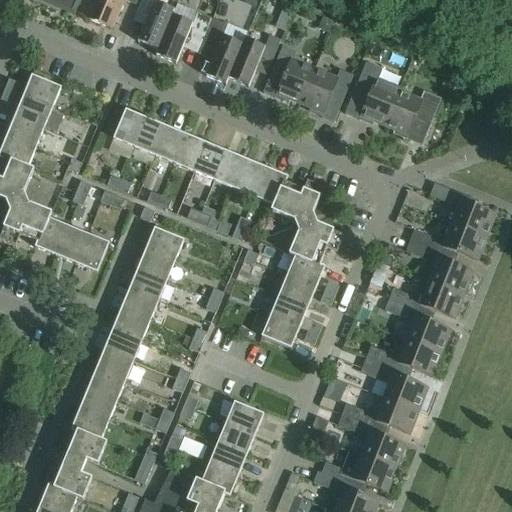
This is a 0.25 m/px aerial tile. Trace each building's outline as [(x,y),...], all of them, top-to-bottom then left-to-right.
[(0,0),(0,5),(7,8),(10,0),(0,0)] [(41,0),(74,13),(79,0),(41,0)] [(93,0),(85,19),(112,30),(124,2),(135,6),(137,0),(93,0)] [(158,51),(172,17),(174,12),(163,7),(165,0),(142,0),(136,15),(147,19),(137,43),(158,51)] [(258,0),(235,0),(235,1),(254,10),(258,0)] [(172,17),(158,51),(155,57),(176,65),(185,42),(200,48),(212,20),(196,14),(192,26),(172,17)] [(330,35),(334,25),(334,23),(322,18),(319,27),(321,32),(330,35)] [(212,20),(200,48),(215,54),(205,78),(225,86),(228,80),(242,46),(222,38),(227,27),(212,20)] [(242,46),(228,80),(248,89),(258,65),(269,70),(280,42),(269,38),(264,49),(244,41),(242,46)] [(282,48),(263,95),(275,100),(277,96),(300,105),(314,72),(292,63),(295,54),(282,48)] [(366,65),(344,116),(359,122),(361,118),(384,127),(398,94),(400,90),(377,80),(381,71),(366,65)] [(314,72),(300,105),(323,114),(321,119),(333,124),(353,78),(339,72),(336,81),(314,72)] [(31,78),(23,99),(52,111),(61,90),(31,78)] [(19,85),(8,81),(4,91),(15,95),(19,85)] [(10,105),(15,95),(4,91),(0,101),(10,105)] [(398,94),(384,127),(407,136),(405,141),(421,148),(440,101),(423,94),(420,103),(398,94)] [(14,119),(44,131),(52,111),(23,99),(14,119)] [(134,150),(146,121),(125,112),(113,142),(134,150)] [(6,139),(36,151),(44,131),(14,119),(6,139)] [(154,158),(166,129),(146,121),(134,150),(154,158)] [(174,167),(186,137),(166,129),(154,158),(174,167)] [(186,137),(174,167),(194,175),(206,146),(186,137)] [(36,151),(6,139),(0,153),(0,160),(3,162),(3,161),(27,170),(28,169),(36,151)] [(206,146),(194,175),(214,183),(226,154),(206,146)] [(234,192),(246,162),(226,154),(214,183),(234,192)] [(37,244),(38,244),(48,220),(49,221),(52,215),(28,206),(24,195),(34,172),(28,169),(27,170),(3,161),(3,162),(0,168),(0,200),(5,203),(10,213),(0,236),(0,240),(15,247),(19,237),(37,244)] [(71,161),(67,172),(77,176),(82,165),(71,161)] [(254,200),(266,171),(246,162),(234,192),(254,200)] [(254,200),(273,208),(274,208),(284,184),(285,185),(287,179),(266,171),(254,200)] [(106,188),(117,192),(121,182),(111,177),(106,188)] [(127,196),(131,186),(121,182),(117,192),(127,196)] [(295,258),(318,268),(319,267),(326,249),(336,253),(343,237),(317,226),(312,215),(323,189),(307,182),(303,192),(285,185),(284,184),(274,208),(273,208),(270,213),(294,223),(298,234),(289,257),(294,259),(295,258)] [(76,194),(87,198),(91,188),(80,184),(76,194)] [(451,226),(485,240),(494,216),(455,201),(457,195),(434,186),(430,197),(458,208),(451,226)] [(100,204),(110,208),(114,197),(104,193),(100,204)] [(82,208),(87,198),(76,194),(72,204),(82,208)] [(146,204),(157,208),(161,198),(151,194),(146,204)] [(110,208),(120,212),(124,202),(114,197),(110,208)] [(157,208),(167,212),(171,202),(161,198),(157,208)] [(140,220),(150,224),(154,214),(144,210),(140,220)] [(186,220),(196,225),(201,214),(190,210),(186,220)] [(196,225),(207,229),(211,218),(201,214),(196,225)] [(240,219),(236,229),(246,233),(250,223),(240,219)] [(56,258),(68,229),(49,221),(48,220),(38,244),(37,244),(35,249),(56,258)] [(216,233),(227,237),(231,227),(221,222),(216,233)] [(409,243),(455,261),(457,256),(476,263),(485,240),(451,226),(446,239),(438,236),(436,241),(414,232),(409,243)] [(76,266),(88,237),(68,229),(56,258),(76,266)] [(232,239),(242,243),(246,233),(236,229),(232,239)] [(145,251),(175,264),(184,243),(154,231),(145,251)] [(88,237),(76,266),(97,275),(109,245),(88,237)] [(429,284),(462,297),(471,274),(453,267),(455,261),(409,243),(405,254),(428,263),(426,268),(434,271),(429,284)] [(175,264),(145,251),(137,271),(167,284),(175,264)] [(254,267),(258,256),(247,252),(243,262),(254,267)] [(391,263),(389,258),(384,256),(381,264),(389,267),(391,263)] [(286,278),(316,290),(324,269),(319,267),(318,268),(295,258),(294,259),(286,278)] [(374,274),(385,279),(390,268),(378,263),(374,274)] [(167,284),(137,271),(129,291),(158,303),(167,284)] [(278,298),(307,310),(316,290),(286,278),(278,298)] [(338,288),(328,283),(324,293),(334,298),(338,288)] [(388,302),(432,319),(434,313),(453,321),(462,297),(429,284),(421,302),(393,291),(388,302)] [(121,311),(150,323),(158,303),(129,291),(121,311)] [(213,291),(209,301),(219,305),(224,295),(213,291)] [(319,304),(330,308),(334,298),(324,293),(319,304)] [(299,330),(307,310),(278,298),(270,318),(299,330)] [(209,301),(205,311),(215,315),(219,305),(209,301)] [(406,342),(440,355),(449,332),(430,325),(432,319),(388,302),(384,312),(413,324),(406,342)] [(150,323),(121,311),(112,331),(142,343),(150,323)] [(299,330),(270,318),(261,339),(290,351),(299,330)] [(311,323),(307,333),(317,338),(322,328),(311,323)] [(197,330),(192,341),(203,345),(207,335),(197,330)] [(142,343),(112,331),(104,351),(133,364),(142,343)] [(317,338),(307,333),(303,344),(313,348),(317,338)] [(49,338),(24,406),(44,413),(69,346),(49,338)] [(203,345),(192,341),(188,351),(199,355),(203,345)] [(366,360),(410,377),(412,371),(431,379),(440,355),(406,342),(399,360),(370,349),(366,360)] [(133,364),(104,351),(96,372),(125,384),(133,364)] [(384,400),(417,413),(426,390),(408,382),(410,377),(366,360),(362,370),(391,382),(384,400)] [(190,375),(180,371),(176,381),(186,385),(190,375)] [(87,392),(117,404),(125,384),(96,372),(87,392)] [(323,398),(339,405),(346,386),(331,380),(323,398)] [(186,385),(176,381),(172,391),(182,395),(186,385)] [(117,404),(87,392),(79,411),(109,424),(117,404)] [(194,412),(198,402),(187,398),(183,408),(194,412)] [(341,417),(387,435),(389,429),(408,436),(417,413),(384,400),(379,413),(370,410),(368,415),(346,406),(341,417)] [(151,403),(141,421),(151,426),(161,409),(151,403)] [(225,425),(254,437),(263,417),(234,404),(225,425)] [(189,422),(194,412),(183,408),(179,418),(189,422)] [(76,435),(76,434),(100,444),(101,442),(109,424),(79,411),(70,433),(76,435)] [(174,415),(163,411),(159,421),(169,426),(174,415)] [(387,435),(341,417),(337,428),(359,436),(357,442),(366,445),(361,458),(394,471),(404,448),(385,440),(387,435)] [(169,426),(159,421),(155,431),(165,435),(169,426)] [(254,437),(225,425),(217,445),(246,457),(254,437)] [(320,442),(324,432),(311,427),(308,437),(320,442)] [(53,489),(77,499),(77,500),(82,503),(92,481),(74,473),(80,460),(97,467),(106,445),(101,442),(100,444),(76,434),(76,435),(70,433),(49,486),(54,488),(53,489)] [(177,452),(181,442),(171,438),(167,448),(177,452)] [(131,444),(124,474),(135,476),(142,446),(131,444)] [(246,457),(217,445),(209,465),(238,477),(246,457)] [(173,462),(177,452),(167,448),(162,458),(173,462)] [(157,456),(147,452),(143,461),(153,465),(157,456)] [(321,476),(364,493),(367,487),(385,494),(394,471),(361,458),(349,453),(342,471),(325,465),(321,475),(321,476)] [(153,465),(143,461),(134,482),(144,486),(153,465)] [(200,485),(224,495),(224,496),(229,499),(238,477),(209,465),(201,484),(200,485)] [(218,511),(217,511),(224,496),(224,495),(200,485),(201,484),(195,482),(195,483),(170,473),(153,506),(145,503),(146,502),(145,502),(140,511),(218,511)] [(364,493),(321,476),(321,475),(317,474),(313,485),(332,492),(330,499),(326,511),(328,511),(374,511),(377,504),(362,498),(364,493)] [(77,499),(53,489),(54,488),(49,486),(48,486),(40,507),(52,511),(71,511),(77,500),(77,499)] [(133,511),(138,500),(128,496),(121,511),(133,511)]
